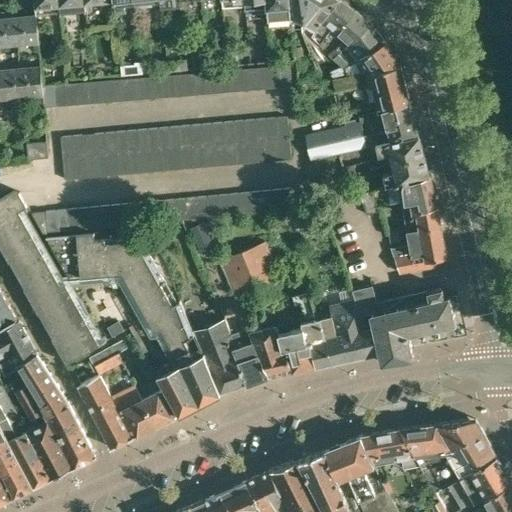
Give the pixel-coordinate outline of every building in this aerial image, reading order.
[(60,0),(35,0),(36,6),(38,5),(38,11),(62,9),(60,0)] [(60,0),(62,9),(87,7),(86,1),(86,0),(60,0)] [(136,3),(135,0),(114,0),(115,10),(126,9),(125,4),(136,3)] [(245,0),(246,7),(268,5),(269,16),(271,16),(270,0),(245,0)] [(270,0),(271,16),(291,15),(295,16),(293,0),(270,0)] [(309,0),(293,0),(295,16),(302,19),(304,20),(309,0)] [(309,0),(304,20),(316,28),(319,30),(328,12),(337,0),(309,0)] [(337,0),(328,12),(319,30),(323,33),(329,24),(333,27),(325,36),(327,37),(320,44),(324,47),(335,34),(338,36),(340,33),(339,32),(359,11),(356,8),(345,0),(337,0)] [(339,32),(340,33),(345,37),(330,53),(335,57),(338,54),(346,46),(347,47),(373,24),(372,23),(359,11),(339,32)] [(37,14),(15,16),(18,45),(40,42),(37,14)] [(15,16),(0,17),(0,46),(18,45),(15,16)] [(373,24),(347,47),(358,61),(386,41),(373,24)] [(386,41),(358,61),(363,69),(369,67),(371,70),(362,72),(401,64),(386,41)] [(346,69),(351,66),(338,54),(335,57),(333,59),(345,70),(346,69)] [(195,67),(206,66),(205,55),(194,56),(195,67)] [(120,65),(121,74),(121,75),(143,73),(142,72),(141,62),(134,62),(135,64),(120,65)] [(279,65),(281,86),(292,85),(290,64),(279,65)] [(362,72),(350,75),(334,78),(337,91),(353,88),(371,84),(372,87),(378,86),(378,85),(384,83),(385,87),(391,85),(392,87),(406,84),(401,64),(362,72)] [(42,65),(21,67),(24,98),(34,97),(34,96),(45,95),(44,85),(42,65)] [(269,66),(271,87),(281,86),(279,65),(269,66)] [(258,67),(260,88),(271,87),(269,66),(258,67)] [(21,67),(2,69),(5,100),(24,98),(21,67)] [(247,68),(249,89),(260,88),(258,67),(247,68)] [(226,69),(228,91),(238,90),(237,68),(226,69)] [(237,68),(238,90),(249,89),(247,68),(237,68)] [(215,70),(217,92),(228,91),(226,69),(215,70)] [(204,71),(206,93),(217,92),(215,70),(204,71)] [(194,72),(196,94),(206,93),(204,71),(194,72)] [(183,73),(185,95),(196,94),(194,72),(183,73)] [(172,74),(174,96),(185,95),(183,73),(172,74)] [(162,75),(164,96),(174,96),(172,74),(162,75)] [(151,76),(153,97),(164,96),(162,75),(151,76)] [(140,77),(142,98),(153,97),(151,76),(140,77)] [(130,78),(131,99),(142,98),(140,77),(130,78)] [(119,79),(121,100),(131,99),(130,78),(119,79)] [(108,80),(110,101),(121,100),(119,79),(108,80)] [(97,81),(99,102),(110,101),(108,80),(97,81)] [(87,82),(89,103),(99,102),(97,81),(87,82)] [(76,83),(78,104),(89,103),(87,82),(76,83)] [(76,83),(65,84),(67,105),(78,104),(76,83)] [(384,83),(378,85),(378,86),(382,104),(410,97),(406,84),(392,87),(391,85),(385,87),(384,83)] [(46,107),(57,106),(55,84),(44,85),(45,95),(46,107)] [(55,84),(57,106),(67,105),(65,84),(55,84)] [(378,109),(378,110),(411,101),(410,97),(382,104),(383,106),(383,107),(378,109)] [(411,101),(378,110),(378,113),(385,111),(388,126),(397,124),(397,121),(402,120),(402,117),(414,114),(411,101)] [(337,152),(376,143),(419,134),(414,114),(402,117),(402,120),(397,121),(397,124),(388,126),(388,128),(385,129),(384,127),(372,129),(372,126),(363,128),(362,122),(306,134),(312,157),(337,152)] [(288,115),(277,116),(279,138),(290,137),(288,115)] [(277,116),(266,117),(268,139),(279,138),(277,116)] [(266,117),(255,118),(257,140),(268,139),(266,117)] [(255,118),(245,119),(247,141),(257,140),(255,118)] [(245,119),(234,120),(236,141),(247,141),(245,119)] [(234,120),(223,121),(225,142),(236,141),(234,120)] [(223,121),(213,122),(215,143),(225,142),(223,121)] [(213,122),(202,123),(204,144),(215,143),(213,122)] [(202,123),(191,124),(193,145),(204,144),(202,123)] [(191,124),(180,125),(182,146),(193,145),(191,124)] [(180,125),(170,126),(172,147),(182,146),(180,125)] [(170,126),(159,127),(161,148),(172,147),(170,126)] [(159,127),(148,128),(150,149),(161,148),(159,127)] [(148,128),(138,129),(139,150),(150,149),(148,128)] [(138,129),(127,130),(129,151),(139,150),(138,129)] [(127,130),(116,131),(118,152),(129,151),(127,130)] [(116,131),(105,132),(107,153),(118,152),(116,131)] [(105,132),(95,133),(97,154),(107,153),(105,132)] [(95,133),(84,134),(86,155),(97,154),(95,133)] [(84,134),(73,135),(75,156),(86,155),(84,134)] [(419,134),(376,143),(379,156),(392,153),(394,161),(425,154),(419,134)] [(64,157),(75,156),(73,135),(62,136),(64,157)] [(281,159),(292,158),(290,137),(279,138),(281,159)] [(270,160),(281,159),(279,138),(268,139),(270,160)] [(259,161),(270,160),(268,139),(257,140),(259,161)] [(28,141),(30,157),(50,156),(49,140),(28,141)] [(249,162),(259,161),(257,140),(247,141),(249,162)] [(227,164),(238,163),(236,141),(225,142),(227,164)] [(238,163),(249,162),(247,141),(236,141),(238,163)] [(216,165),(227,164),(225,142),(215,143),(216,165)] [(206,166),(216,165),(215,143),(204,144),(206,166)] [(195,167),(206,166),(204,144),(193,145),(195,167)] [(184,168),(195,167),(193,145),(182,146),(184,168)] [(174,168),(184,168),(182,146),(172,147),(174,168)] [(163,169),(174,168),(172,147),(161,148),(163,169)] [(152,170),(163,169),(161,148),(150,149),(152,170)] [(141,171),(152,170),(150,149),(139,150),(141,171)] [(131,172),(141,171),(139,150),(129,151),(131,172)] [(120,173),(131,172),(129,151),(118,152),(120,173)] [(109,174),(120,173),(118,152),(107,153),(109,174)] [(99,175),(109,174),(107,153),(97,154),(99,175)] [(88,176),(99,175),(97,154),(86,155),(88,176)] [(386,186),(404,182),(430,175),(425,154),(394,161),(396,170),(383,173),(386,186)] [(77,177),(88,176),(86,155),(75,156),(77,177)] [(66,178),(77,177),(75,156),(64,157),(66,178)] [(430,175),(404,182),(403,186),(407,201),(419,198),(422,209),(438,205),(430,175)] [(304,185),(306,207),(317,206),(315,184),(304,185)] [(293,186),(295,208),(306,207),(304,185),(293,186)] [(283,187),(285,209),(295,208),(293,186),(283,187)] [(272,188),(274,210),(285,209),(283,187),(272,188)] [(261,189),(263,211),(274,210),(272,188),(261,189)] [(1,197),(0,197),(0,244),(9,261),(10,261),(25,286),(24,287),(39,313),(53,336),(52,337),(66,362),(86,351),(105,340),(93,320),(81,298),(73,284),(104,280),(119,279),(152,336),(159,335),(174,366),(160,375),(166,386),(181,414),(201,403),(222,392),(195,329),(184,306),(144,239),(142,235),(120,237),(120,241),(106,242),(106,238),(95,239),(95,232),(81,234),(42,237),(41,236),(28,215),(23,207),(27,204),(22,193),(21,191),(15,189),(1,197)] [(251,190),(253,212),(263,211),(261,189),(251,190)] [(240,191),(242,213),(253,212),(251,190),(240,191)] [(371,190),(361,193),(369,213),(377,210),(378,210),(371,190)] [(46,210),(44,191),(22,193),(27,204),(47,237),(49,236),(48,232),(46,210)] [(229,192),(231,214),(242,213),(240,191),(229,192)] [(218,193),(220,215),(231,214),(229,192),(218,193)] [(208,195),(210,216),(220,215),(218,193),(208,195)] [(197,196),(199,217),(210,216),(208,195),(197,196)] [(186,197),(188,218),(199,217),(197,196),(186,197)] [(176,198),(178,219),(188,218),(186,197),(176,198)] [(165,199),(167,220),(178,219),(176,198),(165,199)] [(407,201),(402,202),(410,237),(443,229),(438,205),(422,209),(419,198),(407,201)] [(154,200),(156,221),(167,220),(165,199),(154,200)] [(143,201),(145,222),(156,221),(154,200),(143,201)] [(133,202),(135,223),(145,222),(143,201),(133,202)] [(122,203),(124,224),(135,223),(133,202),(122,203)] [(111,204),(113,225),(124,224),(122,203),(111,204)] [(101,205),(103,226),(113,225),(111,204),(101,205)] [(90,206),(92,227),(103,226),(101,205),(90,206)] [(79,207),(81,228),(92,227),(90,206),(79,207)] [(68,208),(70,229),(81,228),(79,207),(68,208)] [(57,209),(59,231),(70,229),(68,208),(57,209)] [(48,232),(59,231),(57,209),(46,210),(48,232)] [(214,247),(204,223),(190,228),(200,253),(214,247)] [(443,229),(410,237),(411,244),(394,247),(393,246),(391,246),(401,273),(437,265),(436,259),(448,256),(443,229)] [(166,233),(156,237),(160,247),(170,243),(166,233)] [(243,311),(286,294),(266,240),(220,258),(243,311)] [(0,283),(0,304),(9,299),(0,283)] [(373,285),(355,289),(357,298),(363,317),(372,315),(380,351),(382,360),(384,368),(415,363),(414,354),(410,332),(415,331),(457,322),(451,294),(446,295),(444,286),(377,301),(373,285)] [(310,289),(293,293),(296,303),(302,301),(305,314),(307,314),(312,319),(302,321),(304,326),(309,342),(312,342),(317,365),(334,361),(325,325),(322,316),(317,317),(310,289)] [(332,314),(322,316),(325,325),(334,361),(380,351),(372,315),(363,317),(357,298),(330,304),(332,314)] [(9,299),(0,304),(0,327),(19,317),(17,314),(9,299)] [(195,329),(222,392),(249,382),(233,348),(237,346),(232,333),(226,318),(195,329)] [(16,365),(37,352),(19,319),(0,330),(0,358),(9,353),(16,365)] [(251,326),(250,326),(271,374),(294,370),(282,331),(279,332),(278,324),(252,329),(251,326)] [(250,326),(232,333),(237,346),(233,348),(249,382),(271,375),(271,374),(250,326)] [(304,326),(282,331),(294,370),(317,365),(312,342),(309,342),(304,326)] [(113,344),(117,352),(128,346),(123,338),(113,344)] [(113,344),(89,357),(94,365),(117,352),(113,344)] [(29,389),(52,375),(43,360),(37,352),(16,365),(27,383),(26,384),(29,389)] [(99,373),(79,385),(90,404),(113,447),(133,437),(111,396),(99,373)] [(52,426),(75,415),(66,397),(57,383),(52,375),(29,389),(52,426)] [(0,420),(3,425),(36,483),(54,475),(26,428),(0,382),(0,420)] [(29,389),(26,384),(15,389),(34,424),(26,428),(54,475),(76,464),(52,426),(29,389)] [(135,384),(111,396),(133,437),(157,425),(143,398),(135,384)] [(181,414),(166,386),(143,398),(157,425),(181,414)] [(76,464),(96,455),(87,437),(75,415),(52,426),(76,464)] [(439,422),(459,459),(491,442),(478,417),(439,422)] [(0,462),(17,493),(36,483),(3,425),(0,420),(0,462)] [(466,472),(459,459),(439,422),(402,426),(422,464),(423,466),(433,464),(442,485),(466,472)] [(402,426),(363,433),(371,451),(379,467),(378,462),(403,457),(405,467),(422,464),(402,426)] [(381,473),(379,467),(371,451),(363,433),(334,444),(348,475),(351,475),(365,511),(401,511),(380,473),(381,473)] [(491,442),(459,459),(466,472),(499,455),(491,442)] [(365,511),(351,475),(348,475),(334,444),(296,459),(326,511),(327,511),(365,511)] [(511,478),(499,455),(466,472),(481,499),(511,480),(511,478)] [(296,459),(271,468),(280,486),(293,511),(325,511),(326,511),(296,459)] [(0,490),(4,499),(17,493),(0,462),(0,490)] [(293,511),(280,486),(271,468),(259,474),(278,511),(293,511)] [(278,511),(259,474),(248,479),(264,511),(278,511)] [(221,491),(207,497),(214,511),(264,511),(248,479),(221,491)] [(511,511),(511,480),(481,499),(486,511),(511,511)] [(192,504),(191,503),(195,511),(214,511),(207,497),(192,504)] [(445,511),(440,501),(432,505),(436,511),(445,511)] [(195,511),(191,503),(169,511),(195,511)]
